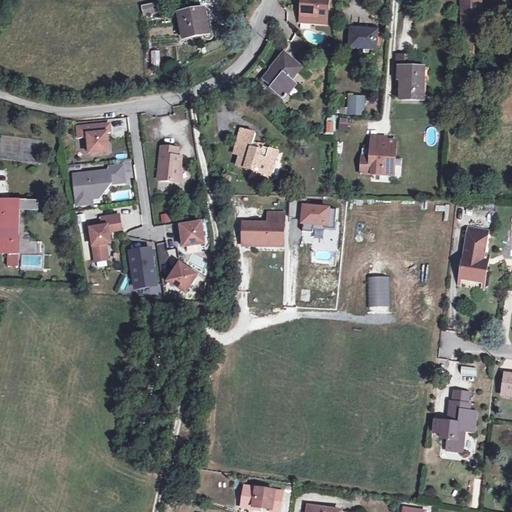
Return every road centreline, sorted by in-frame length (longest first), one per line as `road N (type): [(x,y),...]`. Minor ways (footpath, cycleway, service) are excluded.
road 1 (unclassified): [(271,0),(260,41),(230,72),(195,92),(131,108)]
road 2 (track): [(192,364),(154,511)]
road 3 (residential): [(158,235),(148,233),(131,108)]
road 4 (unclassified): [(131,108),(69,113),(0,98)]
